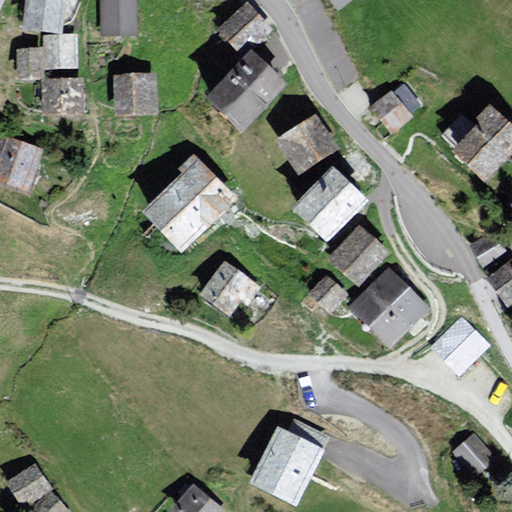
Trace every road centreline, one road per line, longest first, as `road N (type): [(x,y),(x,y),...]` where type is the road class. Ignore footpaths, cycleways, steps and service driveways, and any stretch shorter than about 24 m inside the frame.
road 1 (track): [(392,166),(381,202),(387,242),(433,296),(438,320),(427,340),(396,358),(270,366),(198,332),(77,298)]
road 2 (residential): [(511,355),(453,240),(323,91),(269,0)]
road 3 (unknown): [(427,340),(475,370),(511,423)]
